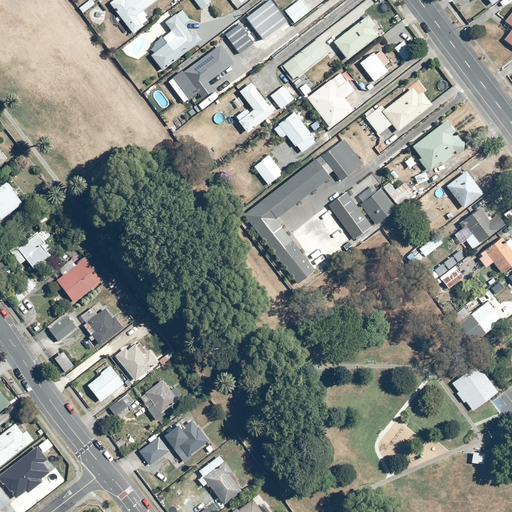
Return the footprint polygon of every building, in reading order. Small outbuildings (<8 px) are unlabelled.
[(95,5),(91,0),(86,0),(78,7),(83,14),(95,5)] [(146,16),(147,15),(144,10),(156,0),(113,0),(110,3),(133,33),(144,25),(143,24),(148,20),(146,16)] [(285,9),(278,0),(277,0),(272,4),(274,6),(271,9),(276,16),(285,9)] [(297,0),(286,9),(285,10),(295,22),(310,11),(301,0),(297,0)] [(163,70),(202,39),(196,32),(193,35),(184,24),(189,19),(181,9),(165,22),(171,30),(163,36),(168,42),(152,55),(163,70)] [(369,16),(334,41),(348,59),(379,36),(373,28),(376,26),(369,16)] [(260,42),(257,38),(252,41),(243,29),(247,26),(241,18),(233,24),(234,25),(224,32),(238,51),(250,42),(253,47),(260,42)] [(328,52),(317,38),(292,57),(303,71),(328,52)] [(415,52),(405,39),(394,47),(404,60),(415,52)] [(203,98),(211,93),(215,90),(209,81),(234,63),(221,44),(169,81),(184,103),(199,92),(203,98)] [(388,71),(384,66),(391,61),(382,48),(375,54),(373,51),(359,62),(374,81),(388,71)] [(346,80),(353,80),(346,70),(341,73),(340,72),(307,97),(330,128),(354,110),(344,98),(354,90),(346,80)] [(248,132),(274,112),(273,110),(276,109),(272,104),(270,106),(251,82),(240,91),(255,110),(250,114),(246,109),(236,117),(248,132)] [(294,99),(283,85),(270,95),(281,109),(294,99)] [(379,134),(392,123),(398,131),(432,105),(422,92),(419,94),(413,87),(385,109),(382,104),(365,117),(379,134)] [(286,134),(296,147),(297,146),(302,152),(316,141),(295,111),(273,127),(281,138),(286,134)] [(417,158),(428,172),(441,162),(443,164),(458,152),(464,153),(466,141),(459,140),(455,133),(457,132),(447,119),(412,146),(420,156),(417,158)] [(360,163),(342,139),(319,155),(318,154),(238,212),(291,283),(310,268),(272,218),(328,176),(326,174),(331,170),(333,172),(338,180),(360,163)] [(282,173),(268,155),(254,166),(267,184),(282,173)] [(417,164),(412,155),(403,161),(409,169),(417,164)] [(483,193),(466,170),(446,185),(464,208),(483,193)] [(429,179),(425,171),(413,176),(417,184),(429,179)] [(22,202),(6,181),(0,185),(0,218),(0,219),(22,202)] [(388,193),(399,207),(415,195),(404,181),(388,193)] [(361,204),(376,224),(397,209),(386,194),(382,189),(375,194),(370,188),(357,198),(361,204)] [(373,226),(358,206),(347,191),(329,204),(355,240),(373,226)] [(462,234),(471,247),(478,241),(477,240),(502,222),(495,212),(487,218),(478,206),(456,222),(464,233),(462,234)] [(50,255),(47,252),(50,249),(44,242),(37,232),(18,248),(34,268),(50,255)] [(446,255),(442,250),(445,248),(436,234),(412,252),(418,260),(427,253),(434,263),(446,255)] [(505,239),(502,235),(475,254),(484,265),(492,259),(500,271),(511,262),(511,242),(508,237),(505,239)] [(459,255),(455,249),(447,254),(452,260),(459,255)] [(101,280),(81,257),(55,279),(74,302),(101,280)] [(476,263),(473,258),(459,267),(463,272),(476,263)] [(463,277),(450,260),(441,267),(444,271),(438,276),(448,288),(463,277)] [(36,286),(27,276),(7,294),(16,304),(36,286)] [(501,321),(486,300),(469,313),(463,305),(450,315),(471,343),(501,321)] [(114,315),(112,316),(104,307),(83,325),(99,345),(121,327),(123,325),(114,315)] [(77,328),(67,316),(60,321),(58,319),(48,326),(59,341),(77,328)] [(146,349),(141,343),(139,344),(136,339),(115,356),(135,380),(158,361),(148,348),(146,349)] [(75,366),(64,351),(55,357),(66,372),(75,366)] [(463,403),(466,402),(472,411),(497,391),(477,365),(452,384),(457,391),(455,392),(463,403)] [(102,401),(122,385),(124,388),(126,387),(127,388),(131,385),(126,379),(124,381),(111,366),(88,385),(102,401)] [(139,396),(154,417),(157,420),(166,414),(163,410),(177,400),(161,379),(139,396)] [(0,410),(10,403),(0,390),(0,410)] [(134,400),(128,392),(109,407),(116,416),(134,400)] [(150,466),(173,448),(185,462),(198,451),(197,450),(208,440),(186,413),(157,436),(154,433),(146,439),(149,443),(139,451),(150,466)] [(23,433),(16,423),(0,435),(0,465),(34,439),(27,431),(23,433)] [(48,438),(37,446),(0,473),(0,476),(16,498),(26,490),(28,492),(43,481),(41,479),(54,469),(42,453),(53,444),(48,438)] [(476,452),(472,451),(469,462),(482,464),(484,453),(476,452)] [(240,490),(218,463),(214,457),(207,463),(198,470),(203,476),(199,480),(203,485),(206,482),(224,503),(240,490)] [(0,509),(12,500),(0,485),(0,509)] [(270,511),(255,492),(229,511),(270,511)]
